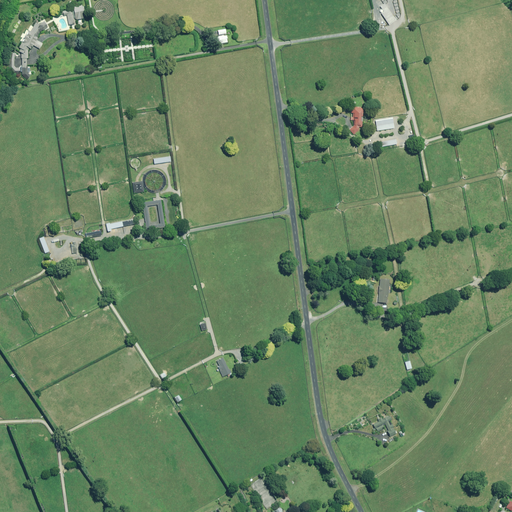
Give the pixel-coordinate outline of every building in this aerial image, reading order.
[(396,21),(384,4),(380,7),(382,9),(379,11),(389,25),(396,21)] [(85,12),(83,5),(73,7),(75,20),(83,18),(82,13),(85,12)] [(75,24),(73,12),(72,9),(67,10),(68,12),(66,12),(66,13),(68,25),(75,24)] [(12,73),(22,73),(22,76),(27,79),(30,76),(28,73),(34,73),(34,65),(38,64),(38,53),(31,50),(34,44),(40,33),(47,27),(44,22),(38,25),(35,23),(33,27),(31,26),(18,48),(20,49),(18,52),(17,51),(17,54),(8,54),(8,68),(12,73)] [(227,43),(226,35),(216,37),(217,44),(227,43)] [(350,117),(350,120),(354,120),(354,126),(349,130),(353,135),(359,130),(359,128),(362,128),(362,122),(361,121),(362,116),(363,116),(363,108),(352,107),(351,113),(353,113),(353,117),(350,117)] [(394,128),(392,119),(375,122),(377,131),(394,128)] [(144,192),(142,181),(133,183),(134,193),(144,192)] [(164,224),(161,200),(146,202),(142,203),(146,231),(165,228),(164,224)] [(134,219),(110,224),(110,223),(105,224),(107,232),(111,231),(111,229),(135,224),(134,219)] [(49,252),(43,237),(39,239),(45,253),(49,252)] [(378,302),(383,303),(383,306),(387,306),(387,303),(388,297),(389,280),(380,279),(379,286),(378,286),(378,293),(379,293),(378,302)] [(223,377),(227,375),(228,377),(233,375),(231,373),(230,369),(228,370),(223,359),(217,362),(220,367),(218,368),(223,377)] [(386,418),(385,416),(379,419),(380,421),(373,425),(374,428),(376,433),(383,430),(382,428),(383,427),(383,425),(385,424),(388,431),(387,431),(389,437),(396,434),(390,421),(391,421),(390,417),(386,418)]
